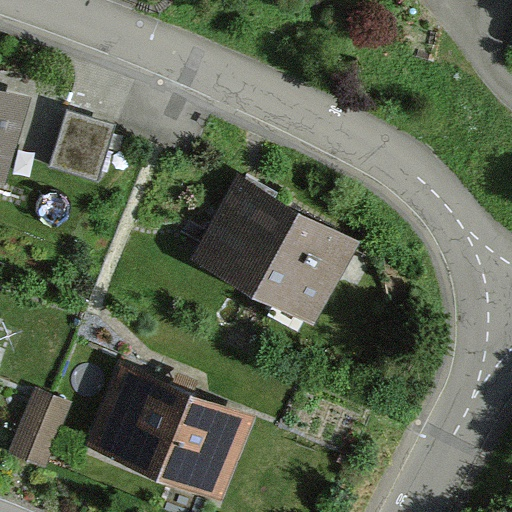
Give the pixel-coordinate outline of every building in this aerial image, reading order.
[(50,88),(0,75),(0,192),(22,198),(50,88)] [(69,107),(57,167),(107,176),(118,116),(69,107)] [(388,246),(264,178),(220,257),(344,326),(388,246)] [(279,427),(141,372),(110,452),(247,506),(279,427)] [(37,386),(18,446),(60,460),(79,399),(37,386)]
